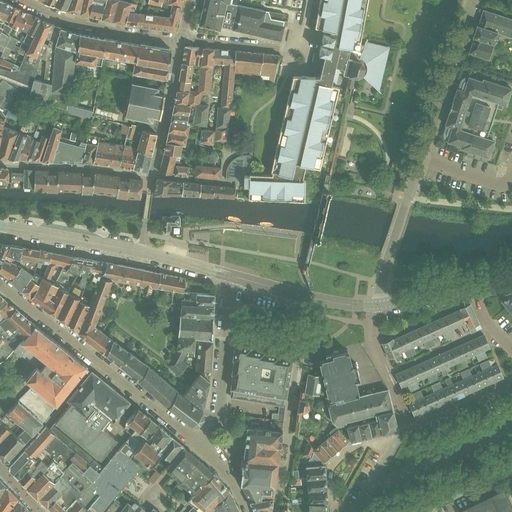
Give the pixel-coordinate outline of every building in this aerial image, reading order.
[(9,10),(11,5),(0,0),(0,19),(5,22),(7,19),(6,18),(8,14),(9,10)] [(62,9),(63,10),(67,0),(55,0),(53,5),(62,9)] [(65,11),(76,13),(80,0),(67,0),(63,10),(65,11)] [(81,15),(89,16),(93,0),(80,0),(76,13),(81,15)] [(93,0),(89,16),(101,18),(106,0),(93,0)] [(106,0),(101,18),(113,20),(115,11),(118,0),(106,0)] [(113,20),(125,24),(131,2),(123,0),(118,0),(115,11),(113,20)] [(125,24),(137,26),(140,13),(136,12),(137,4),(136,4),(137,0),(134,0),(132,0),(132,2),(131,2),(125,24)] [(266,11),(232,3),(232,0),(205,0),(199,25),(221,30),(222,26),(233,28),(233,29),(260,35),(282,40),(286,21),(283,20),(284,14),(266,10),(266,11)] [(320,0),(315,27),(331,30),(330,35),(324,34),(322,41),(324,41),(323,45),(321,45),(320,53),(321,53),(321,54),(315,76),(294,76),(271,171),(273,171),(272,174),(249,173),(249,175),(246,175),(246,163),(250,163),(250,155),(243,155),(239,156),(235,158),(232,160),(230,163),(228,166),(226,171),(225,179),(244,181),(244,185),(249,185),(249,198),(305,200),(306,179),(303,179),(304,173),(318,176),(339,86),(336,86),(339,72),(344,73),(343,74),(348,75),(349,75),(353,76),(355,76),(356,76),(357,76),(358,76),(359,76),(360,75),(361,74),(362,74),(362,73),(363,72),(365,74),(364,75),(363,76),(381,92),(379,90),(389,47),(367,41),(368,39),(367,39),(365,45),(360,44),(367,0),(320,0)] [(181,6),(171,4),(170,12),(171,12),(169,19),(171,19),(169,30),(176,31),(182,7),(181,6)] [(19,8),(11,5),(9,10),(8,14),(6,18),(7,19),(5,22),(5,24),(12,27),(19,9),(19,8)] [(22,25),(27,13),(19,9),(12,27),(9,35),(12,36),(15,29),(16,28),(20,30),(22,25)] [(474,37),(469,53),(490,60),(490,59),(489,59),(498,32),(511,36),(511,18),(484,9),(479,25),(477,25),(473,37),(474,37)] [(158,29),(169,30),(171,19),(169,19),(171,12),(170,12),(169,16),(157,15),(155,21),(159,22),(158,29)] [(35,16),(27,13),(22,25),(20,30),(27,33),(29,29),(35,16)] [(157,15),(146,13),(140,13),(137,26),(144,27),(158,29),(159,22),(155,21),(157,15)] [(42,19),(35,16),(29,29),(27,33),(23,41),(29,43),(42,19)] [(5,22),(0,19),(0,30),(1,31),(9,35),(12,27),(5,24),(5,22)] [(29,43),(23,54),(25,55),(20,68),(20,69),(32,67),(43,43),(45,38),(51,24),(42,19),(29,43)] [(43,43),(32,67),(37,69),(35,79),(44,81),(46,60),(60,28),(51,24),(45,38),(50,40),(48,45),(43,43)] [(79,34),(60,28),(46,60),(44,81),(50,82),(49,92),(44,104),(47,105),(47,104),(66,109),(67,104),(75,61),(79,34)] [(0,30),(0,43),(11,48),(23,54),(29,43),(23,41),(23,42),(21,46),(16,44),(18,40),(12,37),(12,36),(9,35),(1,31),(0,30)] [(105,38),(79,34),(75,61),(102,65),(103,55),(105,38)] [(140,45),(105,38),(103,55),(135,60),(134,61),(137,62),(140,45)] [(0,43),(0,58),(6,61),(11,48),(0,43)] [(142,73),(156,76),(168,78),(168,76),(170,76),(171,71),(169,70),(172,51),(140,45),(137,62),(134,61),(134,72),(138,73),(142,74),(142,73)] [(203,59),(204,48),(203,47),(198,47),(185,46),(182,62),(194,64),(198,64),(201,64),(202,58),(203,59)] [(214,62),(214,58),(215,49),(204,48),(203,59),(202,58),(201,64),(213,65),(214,62)] [(223,49),(215,49),(214,58),(214,62),(222,63),(224,63),(225,64),(235,64),(236,50),(223,49)] [(249,52),(236,50),(235,64),(235,71),(242,72),(242,77),(246,78),(249,52)] [(264,53),(249,52),(246,78),(250,78),(251,73),(260,74),(264,53)] [(279,55),(264,53),(260,74),(269,75),(270,80),(275,81),(275,76),(279,55)] [(6,61),(0,58),(0,67),(11,71),(20,69),(20,68),(20,67),(19,66),(13,64),(10,62),(6,61)] [(179,79),(179,81),(191,82),(192,82),(192,80),(193,72),(192,72),(194,64),(182,62),(182,67),(181,72),(180,79),(179,79)] [(211,94),(213,65),(201,64),(200,73),(199,92),(201,93),(211,94)] [(235,71),(235,64),(225,64),(224,81),(234,82),(235,71)] [(0,81),(2,79),(9,84),(14,88),(20,92),(22,93),(29,98),(44,104),(49,92),(50,82),(44,81),(35,79),(37,69),(32,67),(20,69),(11,71),(0,67),(0,81)] [(322,190),(327,191),(353,76),(349,75),(322,190)] [(445,125),(446,125),(443,132),(443,133),(443,134),(443,135),(443,136),(444,136),(444,137),(445,138),(445,139),(446,139),(447,140),(448,140),(448,141),(462,145),(461,147),(471,151),(476,153),(476,152),(489,157),(490,155),(494,142),(495,141),(491,139),(493,134),(489,132),(489,131),(491,127),(495,113),(497,110),(497,108),(501,109),(503,103),(507,104),(507,103),(511,90),(511,91),(511,88),(484,79),(483,81),(469,76),(469,77),(468,76),(467,76),(466,77),(464,77),(463,78),(462,78),(462,79),(461,80),(458,88),(453,101),(449,111),(450,112),(445,125)] [(0,105),(4,107),(14,88),(9,84),(2,79),(0,81),(0,105)] [(179,81),(178,90),(188,91),(190,91),(191,82),(179,81)] [(234,82),(224,81),(222,106),(231,107),(232,107),(234,82)] [(159,117),(160,117),(162,106),(165,94),(163,94),(158,93),(160,88),(133,82),(130,95),(128,104),(126,116),(152,122),(154,115),(159,116),(159,117)] [(186,106),(187,99),(188,91),(178,90),(177,96),(175,103),(174,105),(186,106)] [(188,91),(187,99),(186,106),(196,107),(198,107),(201,107),(201,104),(201,93),(199,92),(190,91),(188,91)] [(22,93),(20,92),(17,96),(11,110),(14,112),(21,114),(29,98),(22,93)] [(67,104),(66,111),(89,118),(90,117),(90,115),(93,111),(67,104)] [(174,105),(171,122),(192,124),(196,107),(186,106),(174,105)] [(218,106),(216,126),(228,127),(228,126),(231,107),(222,106),(218,106)] [(108,110),(96,107),(94,115),(106,118),(108,110)] [(207,126),(208,108),(201,107),(198,107),(196,125),(207,126)] [(49,137),(42,160),(53,160),(59,136),(63,122),(56,120),(50,137),(49,137)] [(1,136),(0,144),(0,156),(9,157),(20,132),(22,127),(7,121),(5,127),(4,130),(2,130),(1,136)] [(192,124),(171,122),(168,132),(188,134),(190,124),(192,124)] [(126,134),(128,126),(122,124),(120,132),(126,134)] [(131,127),(128,126),(126,134),(125,137),(132,139),(136,125),(132,124),(131,127)] [(83,157),(82,162),(93,162),(99,140),(100,137),(94,136),(96,127),(90,126),(89,134),(87,142),(85,147),(84,152),(83,157)] [(228,127),(216,126),(216,139),(227,139),(228,127)] [(200,140),(199,144),(211,147),(212,142),(213,142),(214,129),(201,128),(200,140)] [(148,130),(143,129),(140,137),(155,141),(157,133),(148,130)] [(35,130),(33,137),(26,159),(34,159),(37,151),(40,140),(36,139),(39,131),(35,130)] [(53,160),(82,162),(83,157),(84,152),(85,147),(87,142),(86,141),(81,140),(81,141),(75,140),(77,133),(71,131),(69,138),(60,136),(59,136),(53,160)] [(28,135),(22,133),(20,132),(9,157),(19,158),(28,135)] [(168,132),(166,142),(185,145),(188,134),(168,132)] [(19,158),(26,159),(33,137),(28,135),(19,158)] [(34,159),(42,160),(49,137),(42,135),(40,140),(37,151),(34,159)] [(103,163),(106,151),(108,143),(108,142),(104,141),(105,138),(100,137),(99,140),(93,162),(102,162),(103,163)] [(152,154),(155,141),(140,137),(138,144),(139,146),(138,150),(152,154)] [(164,152),(176,153),(181,155),(182,145),(185,145),(166,142),(164,152)] [(115,144),(108,143),(106,151),(103,163),(111,164),(115,143),(115,144)] [(119,165),(124,144),(115,143),(111,164),(119,165)] [(126,166),(132,146),(124,144),(119,165),(126,166)] [(133,167),(138,150),(139,146),(138,144),(137,147),(132,146),(126,166),(133,167)] [(148,169),(152,154),(138,150),(133,167),(136,168),(148,169)] [(189,166),(184,165),(181,165),(181,163),(175,161),(176,153),(164,152),(159,171),(167,172),(172,174),(174,164),(176,164),(175,173),(189,175),(189,166)] [(202,159),(202,164),(196,164),(195,175),(208,176),(209,155),(207,155),(207,159),(202,159)] [(209,155),(208,176),(221,177),(221,166),(215,165),(215,161),(217,161),(217,155),(209,155)] [(0,182),(8,183),(8,168),(0,167),(0,182)] [(24,173),(24,179),(24,188),(32,188),(32,183),(33,169),(24,169),(24,173)] [(49,170),(36,170),(35,188),(47,188),(47,190),(58,191),(59,189),(70,189),(70,172),(49,171),(49,170)] [(84,172),(70,172),(70,189),(82,190),(82,192),(93,192),(94,191),(105,192),(107,174),(95,173),(84,173),(84,172)] [(121,176),(107,174),(105,192),(117,194),(117,196),(129,197),(129,196),(141,198),(143,179),(131,178),(121,177),(121,176)] [(157,179),(155,195),(169,195),(171,181),(157,179)] [(183,182),(183,183),(171,181),(172,181),(171,181),(169,195),(170,195),(182,195),(183,182)] [(182,195),(199,195),(200,184),(183,182),(182,195)] [(200,195),(212,196),(214,185),(213,185),(201,184),(200,184),(199,195),(200,195)] [(226,187),(214,185),(212,196),(213,197),(213,196),(223,197),(234,198),(235,188),(226,187)] [(327,191),(322,190),(311,240),(315,242),(316,243),(317,243),(318,243),(319,243),(320,243),(320,242),(321,241),(320,240),(320,239),(330,196),(331,195),(331,194),(331,193),(331,192),(330,192),(329,191),(328,191),(327,191)] [(171,216),(162,216),(162,220),(162,230),(170,230),(171,225),(180,225),(180,216),(180,215),(171,215),(171,216)] [(313,286),(307,271),(309,263),(310,262),(310,260),(314,246),(315,242),(311,240),(306,259),(305,261),(303,272),(309,287),(313,286)] [(0,255),(5,257),(6,254),(11,245),(2,243),(0,248),(0,255)] [(24,247),(11,245),(6,254),(20,260),(21,256),(24,247)] [(37,249),(24,247),(21,256),(35,259),(37,249)] [(39,250),(37,249),(35,259),(21,256),(20,260),(18,263),(21,267),(11,279),(12,279),(21,290),(36,274),(36,272),(35,272),(37,266),(38,267),(40,260),(37,259),(39,250)] [(39,274),(36,272),(36,274),(43,276),(52,252),(49,251),(39,250),(37,259),(40,260),(38,267),(43,268),(42,272),(40,271),(39,274)] [(74,256),(52,252),(43,276),(50,280),(54,268),(61,270),(61,272),(55,283),(56,284),(61,287),(62,284),(65,279),(68,280),(70,273),(67,273),(68,270),(66,270),(74,256)] [(6,254),(5,257),(1,267),(0,268),(0,270),(11,279),(21,267),(18,263),(20,260),(6,254)] [(97,260),(74,256),(66,270),(68,270),(67,273),(70,273),(77,274),(88,280),(97,260)] [(106,262),(97,260),(88,280),(98,284),(98,283),(100,276),(106,262)] [(100,276),(112,279),(114,279),(116,280),(114,274),(116,264),(106,262),(100,276)] [(123,281),(125,265),(116,264),(114,274),(116,280),(123,281)] [(130,266),(125,265),(123,281),(132,282),(135,267),(130,266)] [(140,268),(135,267),(132,282),(141,284),(144,269),(140,268)] [(150,292),(152,286),(154,286),(156,287),(160,272),(158,272),(156,271),(150,270),(144,269),(141,284),(140,286),(144,287),(143,291),(145,291),(145,292),(148,292),(150,292)] [(173,290),(184,291),(185,277),(173,275),(160,272),(156,287),(173,290)] [(43,276),(36,274),(21,290),(30,297),(38,284),(40,285),(43,276)] [(77,274),(69,292),(57,316),(68,323),(84,288),(88,280),(77,274)] [(30,297),(44,306),(47,301),(46,297),(45,296),(49,290),(52,292),(56,284),(55,283),(50,280),(43,276),(40,285),(38,284),(30,297)] [(112,279),(100,276),(98,283),(98,284),(92,297),(103,302),(112,279)] [(47,301),(44,306),(57,316),(69,292),(61,287),(56,284),(52,292),(49,290),(45,296),(46,297),(47,301)] [(84,301),(89,290),(84,288),(68,323),(78,332),(84,317),(89,304),(84,301)] [(214,304),(215,293),(197,292),(197,300),(188,299),(189,292),(184,291),(173,290),(172,303),(182,303),(214,304)] [(92,297),(89,304),(84,317),(95,322),(103,302),(92,297)] [(15,308),(7,302),(0,307),(0,320),(17,309),(16,308),(15,308)] [(213,315),(214,304),(182,303),(181,313),(213,315)] [(461,308),(461,309),(471,332),(481,327),(471,304),(461,308)] [(17,309),(0,320),(0,340),(1,340),(3,343),(7,339),(18,331),(17,330),(27,318),(17,309)] [(471,332),(461,309),(451,313),(457,326),(463,324),(467,334),(471,332)] [(196,337),(212,338),(213,317),(213,315),(181,313),(179,335),(178,348),(188,349),(194,350),(196,337)] [(457,326),(451,313),(442,318),(451,338),(455,336),(452,329),(457,326)] [(95,322),(84,317),(78,332),(86,339),(91,343),(98,328),(94,326),(95,322)] [(17,330),(18,331),(24,336),(35,325),(27,318),(17,330)] [(451,338),(442,318),(432,322),(438,335),(443,333),(447,340),(451,338)] [(438,335),(432,322),(422,326),(431,346),(436,344),(433,338),(438,335)] [(24,336),(14,348),(36,366),(22,383),(30,388),(56,405),(88,367),(35,324),(35,325),(24,336)] [(431,346),(422,326),(412,331),(418,344),(424,341),(427,348),(431,346)] [(100,330),(98,328),(91,343),(93,344),(106,354),(113,339),(105,333),(103,332),(100,330)] [(418,344),(412,331),(403,335),(412,355),(416,353),(413,346),(418,344)] [(490,347),(484,334),(474,338),(483,358),(487,357),(484,350),(490,347)] [(412,355),(403,335),(393,339),(399,353),(404,350),(408,357),(412,355)] [(483,358),(474,338),(464,343),(470,356),(476,354),(479,360),(483,358)] [(0,340),(0,361),(4,359),(14,348),(7,339),(3,343),(1,340),(0,340)] [(112,358),(121,365),(130,351),(113,339),(106,354),(108,355),(108,356),(111,358),(112,358)] [(393,339),(383,343),(389,357),(395,355),(398,361),(402,359),(399,353),(393,339)] [(201,370),(211,370),(213,350),(213,341),(199,340),(198,362),(197,369),(201,370)] [(470,356),(464,343),(455,347),(464,367),(468,365),(465,359),(470,356)] [(278,355),(277,354),(264,352),(264,350),(250,348),(250,346),(236,344),(233,358),(235,359),(232,373),(234,373),(232,387),(233,387),(232,396),(283,405),(285,397),(286,397),(292,359),(278,357),(278,355)] [(460,369),(464,367),(455,347),(445,351),(452,365),(457,362),(460,369)] [(188,349),(178,348),(168,365),(179,374),(188,364),(183,360),(188,349)] [(121,365),(139,380),(149,365),(130,351),(121,365)] [(335,397),(336,402),(360,396),(356,382),(361,380),(356,362),(351,363),(348,351),(333,354),(332,352),(326,354),(327,358),(320,360),(330,399),(335,397)] [(452,365),(445,351),(436,356),(442,369),(445,375),(448,374),(446,367),(452,365)] [(442,369),(436,356),(426,360),(435,380),(439,379),(436,372),(442,369)] [(435,380),(426,360),(416,364),(422,378),(428,375),(431,382),(435,380)] [(503,377),(497,364),(491,366),(489,360),(485,362),(493,381),(494,382),(503,377)] [(483,386),(493,381),(485,362),(480,363),(483,370),(477,372),(483,386)] [(422,378),(416,364),(406,369),(415,389),(420,387),(417,380),(422,378)] [(149,365),(139,380),(169,406),(168,407),(169,408),(170,407),(175,410),(174,411),(175,412),(176,411),(181,415),(180,416),(181,416),(182,416),(187,419),(186,420),(187,421),(187,420),(192,424),(192,425),(193,425),(194,424),(200,423),(200,424),(201,424),(201,423),(205,418),(206,418),(206,417),(205,417),(204,411),(205,410),(204,409),(183,394),(181,393),(182,392),(149,365)] [(483,386),(477,372),(472,375),(469,368),(465,370),(474,390),(483,386)] [(415,389),(406,369),(396,373),(402,387),(408,384),(411,391),(415,389)] [(113,421),(129,401),(92,370),(68,400),(71,402),(55,422),(101,459),(117,439),(104,428),(111,419),(113,421)] [(474,390),(465,370),(461,372),(464,379),(459,381),(464,394),(474,390)] [(192,383),(207,396),(210,381),(201,373),(192,383)] [(319,393),(322,375),(312,374),(309,373),(305,391),(319,393)] [(464,394),(459,381),(453,383),(450,377),(446,379),(449,385),(454,399),(455,399),(465,395),(464,394)] [(18,399),(42,421),(56,405),(30,388),(22,383),(19,380),(6,395),(14,403),(18,399)] [(454,399),(449,385),(443,388),(440,381),(436,383),(445,403),(454,399)] [(183,394),(204,409),(207,396),(192,383),(183,394)] [(445,403),(436,383),(432,385),(434,389),(435,392),(429,394),(435,407),(445,403)] [(372,393),(360,396),(336,402),(328,404),(331,415),(391,400),(388,389),(372,393)] [(435,407),(429,394),(424,396),(421,390),(417,392),(425,412),(435,407)] [(425,412),(417,392),(413,394),(415,400),(410,403),(416,416),(425,412)] [(300,396),(298,410),(299,411),(302,411),(304,411),(306,410),(308,409),(309,407),(309,406),(310,404),(309,402),(309,400),(307,398),(305,397),(300,396)] [(17,422),(23,426),(32,433),(42,421),(18,399),(14,403),(7,411),(17,422)] [(391,400),(331,415),(332,420),(339,426),(347,424),(346,421),(376,414),(393,409),(391,400)] [(126,421),(124,429),(131,435),(132,435),(136,430),(139,432),(151,418),(137,408),(126,421)] [(393,409),(376,414),(377,418),(379,417),(383,433),(397,430),(398,428),(393,409)] [(7,411),(0,418),(0,440),(9,430),(7,429),(17,422),(7,411)] [(377,419),(369,421),(373,435),(383,433),(379,417),(377,418),(377,419)] [(83,511),(103,511),(114,500),(121,492),(136,473),(137,472),(142,467),(131,458),(146,440),(159,424),(151,418),(139,432),(136,430),(132,435),(131,435),(103,467),(99,472),(89,483),(96,489),(95,490),(98,494),(83,511)] [(283,430),(284,421),(272,420),(271,429),(248,426),(244,458),(242,458),(242,464),(244,465),(242,483),(262,485),(267,485),(267,487),(275,488),(279,462),(279,460),(281,446),(283,430)] [(369,421),(359,423),(362,438),(373,435),(369,421)] [(362,438),(359,423),(348,426),(351,441),(362,438)] [(92,458),(53,424),(49,428),(55,433),(89,464),(99,472),(103,467),(92,458)] [(159,424),(146,440),(158,451),(172,435),(159,424)] [(46,425),(26,446),(35,455),(43,446),(55,433),(49,428),(46,425)] [(15,435),(9,430),(0,440),(0,454),(3,459),(8,459),(25,441),(32,433),(23,426),(15,435)] [(331,431),(333,434),(343,446),(349,441),(336,426),(331,431)] [(89,464),(55,433),(43,446),(53,455),(53,459),(28,487),(37,496),(71,461),(82,471),(89,464)] [(343,446),(333,434),(328,438),(338,450),(343,446)] [(185,446),(172,435),(158,451),(162,454),(159,457),(162,459),(168,465),(185,446)] [(328,438),(321,443),(332,455),(338,450),(328,438)] [(142,467),(143,466),(150,472),(158,463),(162,459),(159,457),(162,454),(158,451),(146,440),(131,458),(142,467)] [(332,455),(321,443),(315,448),(309,441),(304,454),(311,457),(314,450),(324,462),(332,455)] [(10,468),(19,477),(37,457),(35,455),(26,446),(10,464),(10,468)] [(37,457),(19,477),(27,487),(28,487),(53,459),(53,455),(43,446),(35,455),(37,457)] [(199,459),(200,459),(188,449),(185,446),(168,465),(171,468),(175,470),(173,473),(180,480),(199,459)] [(214,472),(207,465),(199,459),(180,480),(180,481),(188,487),(194,493),(215,472),(214,471),(214,472)] [(99,472),(89,464),(82,471),(71,461),(37,496),(53,511),(63,511),(89,483),(99,472)] [(325,464),(307,466),(308,478),(326,477),(325,464)] [(187,511),(205,511),(230,488),(215,472),(194,493),(191,497),(197,502),(187,511)] [(326,477),(308,478),(309,490),(327,489),(326,477)] [(89,483),(63,511),(83,511),(98,494),(95,490),(96,489),(89,483)] [(262,485),(242,483),(251,501),(263,499),(262,485)] [(275,488),(267,487),(267,485),(262,485),(263,499),(251,501),(256,510),(273,507),(275,488)] [(18,499),(6,486),(0,495),(0,511),(7,511),(18,499)] [(508,487),(460,511),(511,511),(511,496),(508,488),(508,487)] [(241,511),(240,508),(238,506),(239,506),(237,502),(235,500),(236,500),(232,493),(230,490),(231,490),(230,488),(205,511),(241,511)] [(327,489),(309,490),(311,502),(328,502),(327,489)] [(30,511),(18,499),(7,511),(30,511)] [(119,511),(123,508),(114,500),(103,511),(119,511)] [(460,511),(454,500),(447,504),(451,511),(460,511)] [(142,511),(146,508),(136,503),(135,502),(132,505),(134,508),(130,511),(142,511)] [(311,508),(309,508),(309,511),(328,511),(328,502),(311,502),(310,502),(311,508)]
